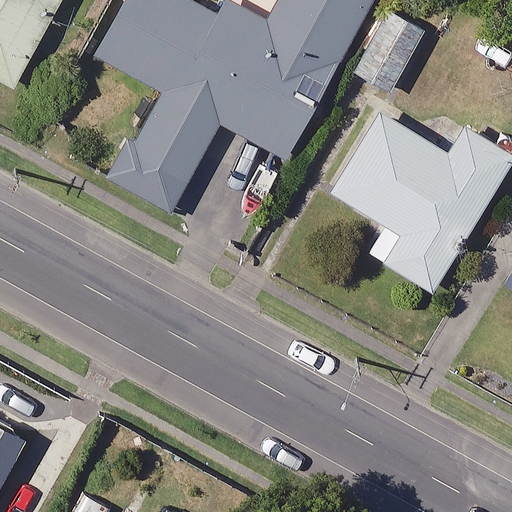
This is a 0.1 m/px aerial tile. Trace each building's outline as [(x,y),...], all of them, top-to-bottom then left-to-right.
[(55,0),(0,0),(0,70),(15,78),(55,0)] [(363,0),(273,0),(265,15),(238,0),(216,0),(214,5),(205,0),(119,0),(95,46),(156,78),(108,168),(170,201),(219,111),(285,147),(363,0)] [(431,16),(403,0),(379,0),(346,57),(391,84),(431,16)] [(443,138),(378,99),(329,181),(383,213),(366,241),(431,280),(511,144),(511,143),(458,112),(443,138)] [(0,470),(24,422),(0,410),(0,470)]
